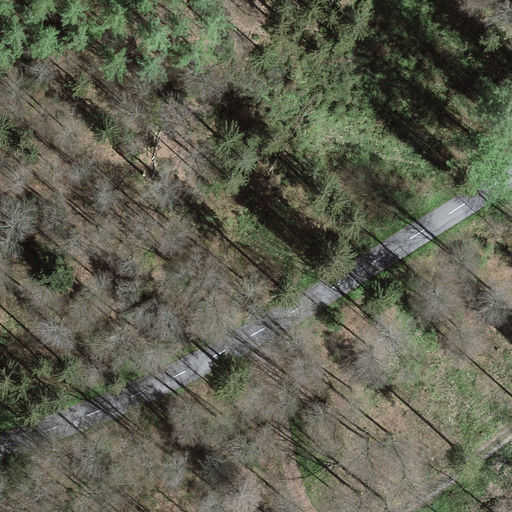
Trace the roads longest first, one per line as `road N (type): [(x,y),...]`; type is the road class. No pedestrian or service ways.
road 1 (tertiary): [(511,176),(236,337),(0,441)]
road 2 (track): [(511,413),(345,511)]
